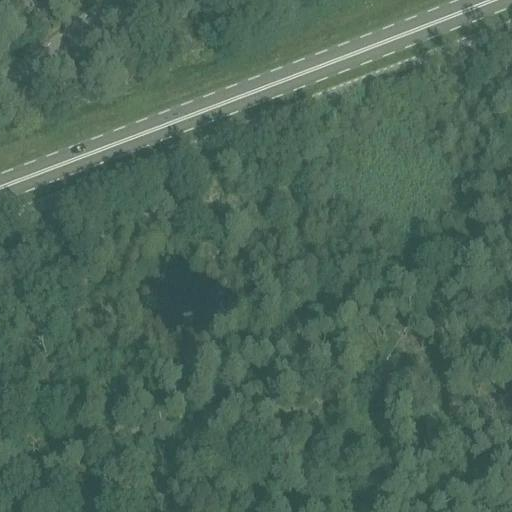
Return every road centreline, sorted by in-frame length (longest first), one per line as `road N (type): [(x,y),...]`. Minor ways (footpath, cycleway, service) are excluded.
road 1 (primary): [(0,185),(482,0)]
road 2 (unclassified): [(0,86),(115,0)]
